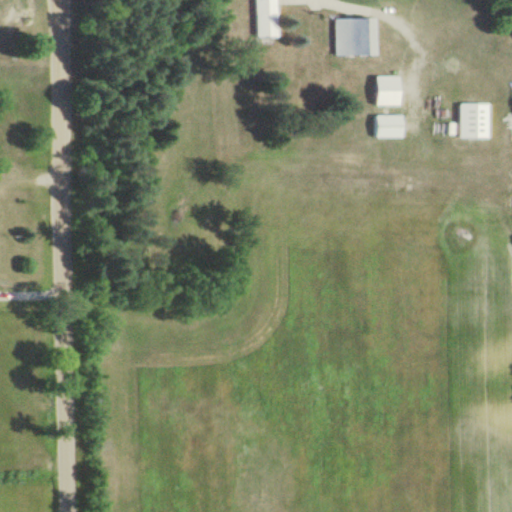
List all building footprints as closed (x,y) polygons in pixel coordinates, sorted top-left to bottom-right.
[(253,0),(255,36),(276,36),(275,0),(253,0)] [(370,53),(369,16),(333,17),(334,54),(370,53)] [(395,75),(372,75),(372,104),(395,104),(395,75)] [(486,103),(457,103),(457,137),(486,137),(486,103)] [(372,137),(400,137),(399,114),(371,115),(372,137)]
